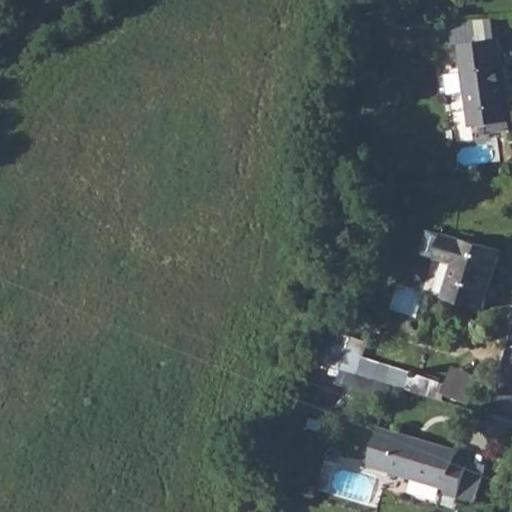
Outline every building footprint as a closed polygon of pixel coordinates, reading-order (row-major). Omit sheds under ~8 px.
[(459,42),(465,90),(471,125),(487,123),(511,120),(503,64),(500,65),(496,37),(459,42)] [(443,234),(435,258),(454,263),(444,298),(483,309),(500,249),(461,238),(459,239),(443,234)] [(341,331),(336,345),(347,349),(352,334),(341,331)] [(445,393),(472,402),(482,373),(455,364),(445,393)] [(356,373),(342,369),(339,380),(352,385),(356,373)] [(380,427),(369,464),(445,487),(444,493),(458,497),(469,462),(470,459),(457,455),(458,450),(380,427)]
